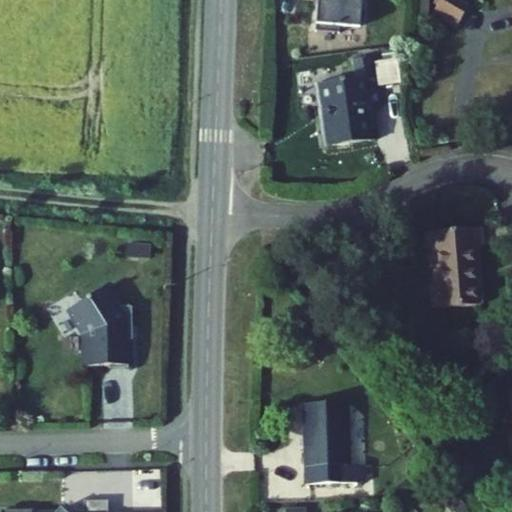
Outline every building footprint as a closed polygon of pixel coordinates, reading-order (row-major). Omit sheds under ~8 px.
[(286,0),(285,18),(308,21),(309,15),(329,17),(330,0),(286,0)] [(439,0),(433,14),(458,26),(469,2),(465,0),(439,0)] [(369,65),(327,71),(331,96),(343,94),(349,133),(394,126),(388,90),(396,89),(389,47),(367,50),(369,65)] [(485,217),(431,223),(433,240),(439,239),(443,276),(436,277),(439,296),(482,291),(476,236),(486,235),(485,217)] [(0,307),(10,304),(0,273),(0,307)] [(96,317),(83,296),(51,317),(50,324),(63,345),(65,377),(87,376),(87,379),(107,377),(105,334),(108,334),(107,316),(96,317)] [(330,397),(330,476),(384,476),(384,460),(373,460),(373,397),(330,397)]
